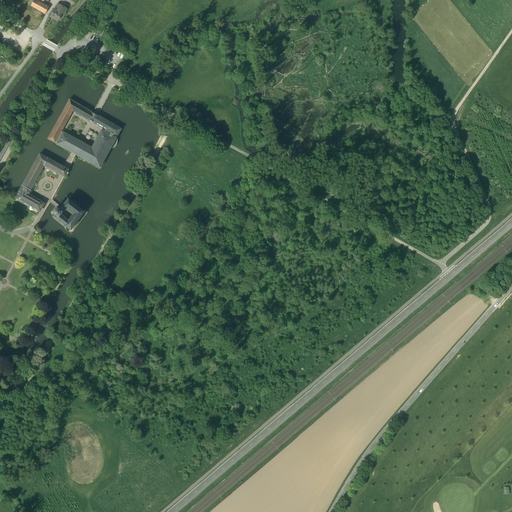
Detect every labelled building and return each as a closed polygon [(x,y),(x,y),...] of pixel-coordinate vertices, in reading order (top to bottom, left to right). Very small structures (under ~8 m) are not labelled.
[(37,1),(35,0),(33,0),(31,6),(45,14),(49,8),(37,1)] [(66,9),(59,5),(57,9),(56,11),(62,14),(63,15),(66,9)] [(56,11),(54,10),(50,17),(51,18),(53,20),(53,19),(57,21),(62,14),(56,11)] [(102,30),(95,26),(92,31),(99,35),(102,30)] [(121,129),(69,99),(48,139),(55,143),(55,142),(61,132),(72,112),(72,111),(103,129),(116,136),(121,129)] [(116,136),(103,129),(102,131),(115,138),(116,136)] [(102,130),(92,149),(89,147),(63,133),(57,144),(100,168),(110,148),(112,149),(113,148),(114,147),(115,147),(116,145),(117,144),(117,142),(117,141),(117,139),(116,138),(115,138),(102,131),(102,130)] [(8,136),(0,149),(0,159),(12,138),(8,136)] [(63,167),(39,154),(15,198),(40,212),(44,204),(28,195),(44,166),(60,174),(63,167)] [(71,230),(84,212),(84,211),(68,200),(68,199),(68,200),(61,208),(60,210),(56,207),(52,213),(55,215),(54,217),(70,230),(71,230)]
